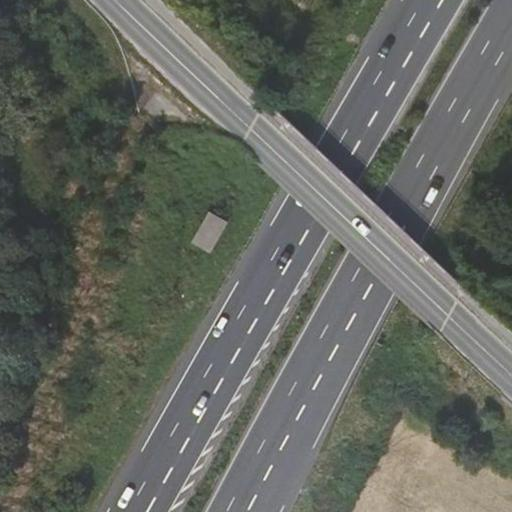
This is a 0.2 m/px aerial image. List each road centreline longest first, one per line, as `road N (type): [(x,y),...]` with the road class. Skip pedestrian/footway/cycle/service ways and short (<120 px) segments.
road 1 (motorway): [(434,0),(268,272),(144,511)]
road 2 (motorway): [(241,511),(343,309),(511,17)]
road 3 (primary): [(511,373),(248,131),(120,0)]
